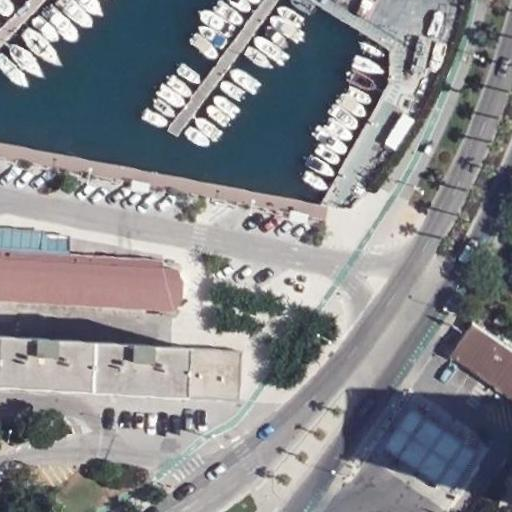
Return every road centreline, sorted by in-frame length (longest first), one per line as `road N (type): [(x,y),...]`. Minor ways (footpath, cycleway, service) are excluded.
road 1 (secondary): [(283,511),(419,330),(511,159)]
road 2 (residential): [(0,198),(331,260),(401,294)]
road 3 (secondary): [(511,61),(476,153),(401,294)]
road 4 (secondary): [(401,294),(299,415),(222,477)]
road 5 (residential): [(222,477),(170,456),(0,458)]
